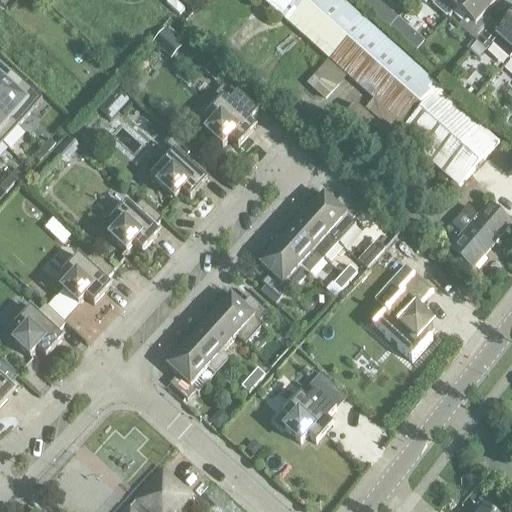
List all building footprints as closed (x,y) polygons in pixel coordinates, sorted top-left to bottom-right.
[(372,101),(362,113),(354,106),(331,132),(381,177),(404,150),(401,147),(406,141),(459,189),(500,143),(440,89),(340,0),(260,0),(329,60),(328,61),(372,101)] [(383,0),(363,0),(416,51),(426,41),(383,0)] [(427,0),(434,5),(433,6),(445,18),(447,16),(449,18),(456,10),(464,0),(427,0)] [(498,0),(464,0),(456,10),(466,19),(458,27),(475,43),(492,23),(485,16),(499,0),(498,0)] [(509,63),(511,58),(511,20),(502,32),(492,23),(475,43),(468,51),(478,59),(490,46),(509,63)] [(174,54),(184,44),(168,28),(157,39),(174,54)] [(318,105),(323,100),(326,102),(347,79),(328,62),(307,85),(308,85),(303,91),(318,105)] [(0,79),(0,111),(10,121),(26,104),(0,79)] [(256,130),(250,125),(259,115),(238,96),(229,106),(223,100),(206,119),(214,127),(207,135),(223,149),(230,141),(238,149),(248,138),(245,135),(251,128),(255,131),(256,130)] [(0,111),(0,132),(10,121),(0,111)] [(208,183),(202,177),(210,168),(175,135),(165,145),(174,153),(157,172),(166,180),(159,187),(175,202),(182,194),(190,202),(200,191),(197,188),(203,180),(207,184),(208,183)] [(52,142),(44,151),(49,156),(57,147),(52,142)] [(44,151),(36,160),(41,165),(49,156),(44,151)] [(16,172),(8,181),(14,186),(22,177),(16,172)] [(8,181),(0,190),(6,195),(14,186),(8,181)] [(324,197),(306,216),(338,245),(356,226),(352,222),(360,213),(342,197),(334,206),(324,197)] [(160,235),(154,230),(162,220),(142,202),(133,211),(127,205),(109,224),(118,232),(111,240),(127,254),(134,246),(142,254),(152,243),(149,240),(155,233),(159,236),(160,235)] [(452,226),(462,235),(448,251),(470,271),(510,227),(488,207),(479,217),(468,208),(452,226)] [(338,245),(306,216),(292,232),(315,253),(324,261),(338,245)] [(315,253),(292,232),(277,248),(300,269),(315,253)] [(300,269),(277,248),(260,267),(270,276),(262,285),(280,301),(289,291),(284,287),(300,269)] [(70,285),(63,292),(48,309),(46,307),(45,307),(66,326),(64,323),(79,307),(86,299),(94,307),(104,296),(101,293),(107,285),(111,289),(112,288),(106,282),(115,273),(94,254),(85,264),(79,258),(62,277),(70,285)] [(343,278),(350,284),(358,276),(351,269),(343,278)] [(434,294),(414,276),(400,292),(404,296),(374,329),(412,364),(432,342),(426,336),(433,328),(425,320),(429,317),(420,309),(434,294)] [(343,278),(335,287),(342,293),(350,284),(343,278)] [(232,298),(214,318),(236,338),(245,347),(263,327),(259,323),(267,315),(250,298),(242,307),(232,298)] [(64,340),(58,335),(66,326),(45,307),(37,316),(31,310),(13,330),(22,338),(15,345),(30,359),(38,352),(46,360),(56,349),(53,345),(59,338),(63,341),(64,340)] [(236,338),(214,318),(199,334),(222,354),(236,338)] [(222,354),(199,334),(185,350),(207,370),(215,378),(230,362),(222,354)] [(207,370),(185,350),(168,368),(178,377),(170,386),(187,402),(196,393),(191,388),(207,370)] [(16,393),(10,388),(18,379),(0,362),(0,410),(8,401),(5,398),(11,391),(15,394),(16,393)] [(250,380),(257,386),(265,377),(258,371),(250,380)] [(316,446),(326,435),(323,432),(329,425),(333,428),(334,427),(328,422),(337,412),(333,409),(345,396),(321,375),(310,388),(316,393),(307,403),(301,397),(283,416),(292,424),(285,432),(301,446),(308,438),(316,446)] [(242,389),(249,395),(257,386),(250,380),(242,389)] [(252,448),(248,452),(255,458),(261,451),(257,447),(252,448)] [(178,511),(191,499),(163,474),(128,511),(178,511)]
